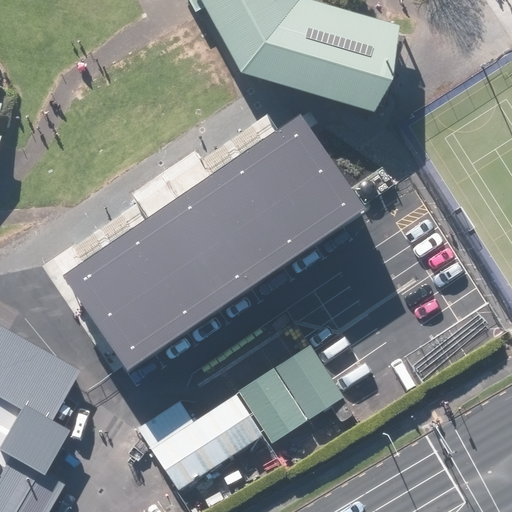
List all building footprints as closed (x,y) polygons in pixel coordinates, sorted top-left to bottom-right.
[(190,0),(235,82),(367,122),(394,34),(298,5),(294,0),(190,0)] [(297,110),(66,269),(133,366),(364,206),(297,110)] [(0,511),(50,511),(64,487),(42,475),(66,433),(48,423),(75,373),(0,331),(0,511)] [(341,397),(307,347),(274,368),(307,419),(341,397)] [(178,402),(136,429),(176,491),(261,436),(234,395),(191,423),(178,402)]
